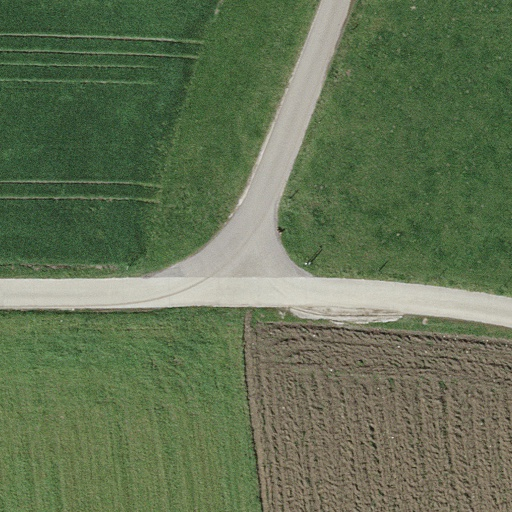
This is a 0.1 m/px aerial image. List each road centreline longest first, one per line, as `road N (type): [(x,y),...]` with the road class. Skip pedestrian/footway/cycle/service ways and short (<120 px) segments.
road 1 (track): [(0,290),(225,289),(511,325)]
road 2 (track): [(225,289),(343,0)]
